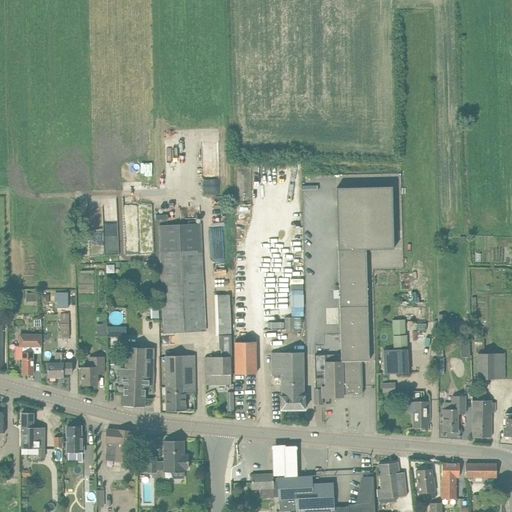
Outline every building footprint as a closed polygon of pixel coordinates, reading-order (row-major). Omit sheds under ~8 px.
[(177,133),(166,133),(166,182),(179,182),(179,149),(176,149),(177,133)] [(217,184),(217,173),(213,173),(213,156),(206,156),(206,167),(206,184),(217,184)] [(368,351),(367,306),(366,250),(393,249),(392,187),(336,188),(340,307),(341,356),(341,362),(344,362),(345,395),(362,394),(361,361),(369,361),(368,351)] [(89,254),(118,254),(118,235),(102,236),(102,222),(91,222),(91,232),(100,232),(100,239),(89,239),(89,254)] [(205,331),(200,224),(159,226),(164,333),(205,331)] [(302,316),(303,284),(290,284),(289,315),(302,316)] [(218,357),(230,356),(227,297),(216,297),(218,357)] [(300,330),(300,318),(286,318),(286,329),(300,330)] [(404,320),(393,320),(394,350),(383,350),(384,374),(408,373),(406,335),(405,335),(404,320)] [(97,336),(107,336),(106,327),(106,323),(96,323),(97,336)] [(69,338),(69,324),(60,325),(60,338),(69,338)] [(126,327),(106,327),(107,336),(107,337),(118,337),(125,337),(126,337),(126,327)] [(22,346),(22,365),(22,375),(33,375),(33,346),(40,346),(40,334),(32,334),(32,337),(19,337),(19,346),(22,346)] [(235,342),(235,364),(235,374),(256,374),(255,342),(235,342)] [(484,342),(475,342),(475,353),(484,353),(484,342)] [(132,396),(132,407),(144,407),(145,384),(152,385),(153,375),(153,348),(125,347),(125,369),(138,369),(138,378),(135,378),(134,396),(132,396)] [(48,362),(48,367),(48,377),(63,377),(63,374),(71,374),(71,364),(71,362),(66,362),(65,357),(63,357),(62,352),(55,352),(55,362),(48,362)] [(271,353),(272,375),(274,375),(274,378),(281,378),(281,396),(280,396),(280,410),(305,410),(304,396),(303,396),(303,352),(271,353)] [(477,379),(504,379),(504,353),(477,353),(477,379)] [(344,362),(341,362),(341,356),(325,357),(325,355),(314,355),(315,389),(314,389),(314,404),(322,404),(322,397),(343,397),(343,395),(345,395),(344,362)] [(165,357),(166,411),(186,411),(185,394),(195,394),(194,356),(165,357)] [(230,356),(218,357),(205,357),(205,385),(231,384),(231,374),(230,356)] [(81,368),(82,375),(82,385),(97,384),(97,374),(104,373),(103,363),(103,357),(89,358),(89,368),(81,368)] [(138,369),(125,369),(120,368),(119,384),(124,384),(123,406),(132,407),(132,396),(134,396),(135,378),(138,378),(138,369)] [(382,384),(382,393),(395,392),(395,383),(382,384)] [(452,409),(443,409),(443,432),(457,432),(457,414),(469,414),(469,387),(452,387),(452,409)] [(472,428),(472,438),(491,437),(491,412),(495,412),(495,402),(484,402),(484,400),(472,400),(472,428)] [(413,412),(413,418),(413,428),(421,428),(421,430),(428,430),(428,420),(430,420),(429,401),(414,401),(414,412),(413,412)] [(21,413),(21,423),(21,448),(39,448),(44,449),(44,428),(33,428),(33,413),(21,413)] [(503,426),(503,427),(503,437),(511,437),(511,413),(505,413),(505,426),(503,426)] [(81,441),(81,438),(81,426),(75,426),(75,425),(68,425),(68,426),(66,426),(67,453),(83,452),(83,441),(81,441)] [(106,455),(116,456),(115,466),(128,467),(131,431),(107,429),(106,439),(106,442),(107,442),(106,455)] [(54,447),(63,447),(62,437),(54,437),(54,447)] [(164,461),(156,461),(156,457),(141,457),(141,473),(156,472),(156,470),(164,470),(164,472),(184,472),(184,469),(188,469),(188,455),(184,455),(184,441),(163,441),(164,461)] [(285,445),(272,445),(273,476),(284,475),(284,476),(291,476),(297,476),(296,446),(285,446),(285,445)] [(84,511),(83,452),(67,453),(66,511),(84,511)] [(406,496),(405,482),(404,472),(399,473),(397,462),(378,464),(379,474),(381,489),(377,489),(378,499),(406,496)] [(459,477),(459,473),(459,463),(442,463),(442,473),(441,499),(455,499),(455,477),(459,477)] [(465,477),(496,478),(496,464),(465,464),(465,477)] [(433,482),(432,479),(431,469),(415,471),(417,481),(418,493),(429,492),(429,498),(435,498),(435,491),(434,482),(433,482)] [(272,474),(251,475),(252,489),(260,489),(261,498),(278,497),(279,511),(296,510),(295,511),(297,511),(304,511),(374,511),(374,488),(373,478),(362,479),(356,506),(352,506),(334,507),(332,483),(312,484),(311,476),(314,476),(314,475),(297,476),(291,476),(284,476),(277,477),(278,478),(273,478),(272,474)] [(472,494),(473,507),(479,507),(479,504),(484,504),(484,494),(472,494)] [(441,511),(442,503),(429,503),(429,511),(441,511)]
